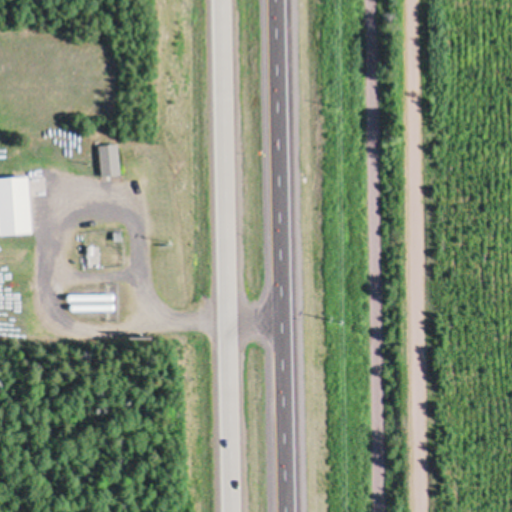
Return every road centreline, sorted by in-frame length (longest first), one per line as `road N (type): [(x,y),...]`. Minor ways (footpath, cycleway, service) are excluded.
road 1 (trunk): [(219,0),(229,511)]
road 2 (trunk): [(283,511),(273,0)]
road 3 (residential): [(416,511),(407,0)]
road 4 (track): [(364,0),(372,511)]
